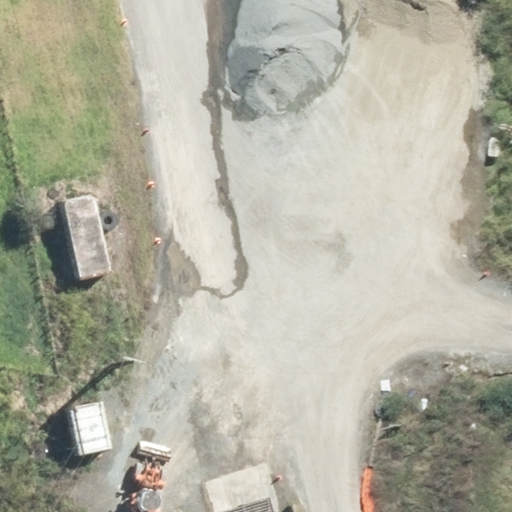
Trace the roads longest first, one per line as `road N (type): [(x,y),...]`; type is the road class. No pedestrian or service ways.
road 1 (track): [(244,190),(331,511)]
road 2 (track): [(511,352),(472,335),(281,329)]
